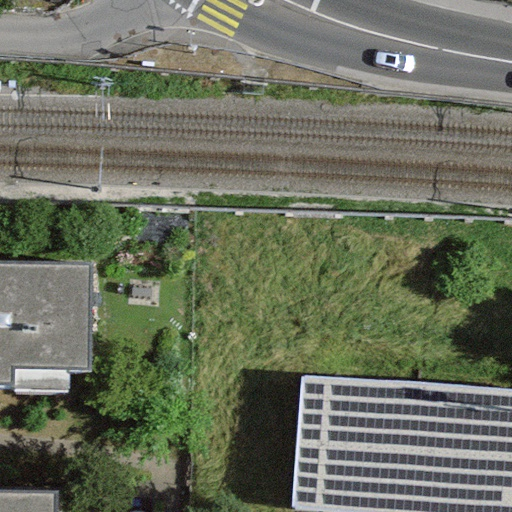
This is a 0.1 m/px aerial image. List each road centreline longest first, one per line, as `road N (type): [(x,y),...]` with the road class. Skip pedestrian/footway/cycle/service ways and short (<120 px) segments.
road 1 (secondary): [(265,0),(371,36),(511,60)]
road 2 (residential): [(0,38),(87,42),(137,0)]
